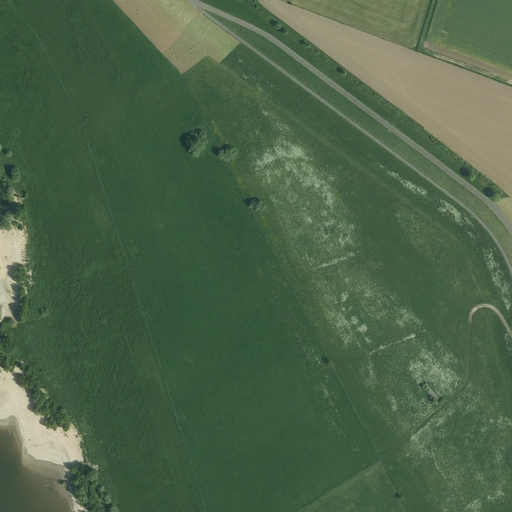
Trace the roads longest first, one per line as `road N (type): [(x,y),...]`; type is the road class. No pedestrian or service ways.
road 1 (track): [(511,265),(477,213),(191,0)]
road 2 (track): [(511,228),(484,197),(278,42),(195,0)]
road 3 (track): [(382,460),(463,385),(475,309),(498,311),(511,334)]
